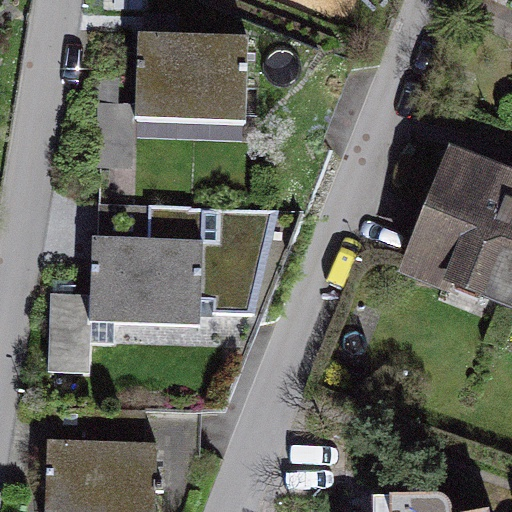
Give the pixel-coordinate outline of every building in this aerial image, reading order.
[(251,36),(137,38),(139,122),(252,121),(251,36)] [(511,178),(466,160),(418,280),(511,316),(511,178)] [(206,248),(100,241),(95,324),(201,330),(206,248)] [(48,377),(90,378),(92,326),(51,324),(48,377)] [(162,511),(164,439),(59,437),(57,511),(162,511)] [(484,511),(485,511),(376,502),(374,511),(484,511)]
